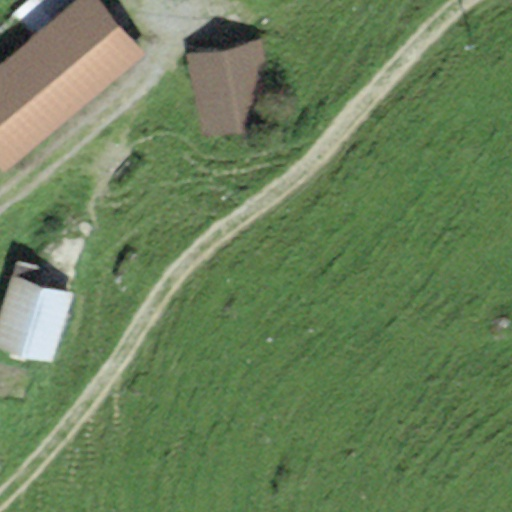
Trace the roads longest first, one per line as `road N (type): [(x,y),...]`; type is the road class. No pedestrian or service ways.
road 1 (track): [(115,378),(181,270),(300,175),(467,0)]
road 2 (track): [(0,203),(189,39)]
road 3 (track): [(0,506),(115,378)]
